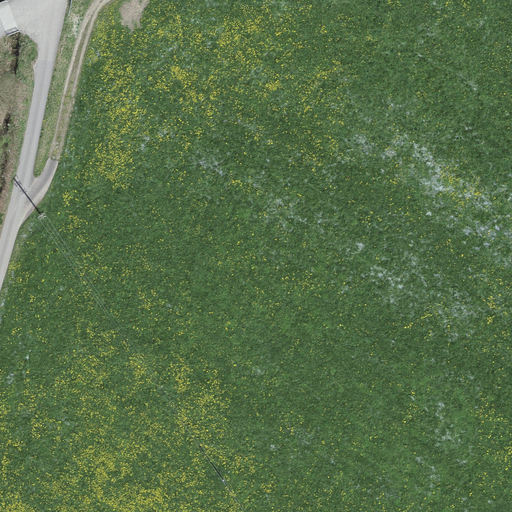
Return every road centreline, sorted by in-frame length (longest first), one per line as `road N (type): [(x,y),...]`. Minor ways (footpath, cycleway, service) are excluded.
road 1 (track): [(0,307),(32,199),(47,0)]
road 2 (track): [(32,199),(53,160),(81,43),(103,0)]
